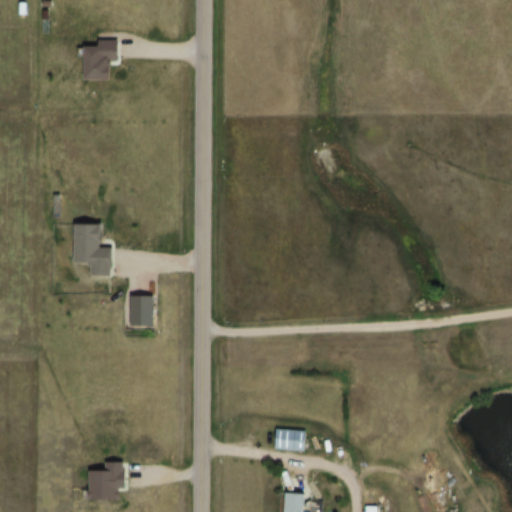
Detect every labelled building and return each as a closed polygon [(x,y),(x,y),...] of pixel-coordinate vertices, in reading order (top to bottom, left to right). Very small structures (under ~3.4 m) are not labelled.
[(119,69),(119,48),(99,48),(99,55),(84,55),(84,89),(111,89),(111,69),(119,69)] [(112,255),(101,255),(102,233),(75,232),(74,271),(91,272),(91,284),(111,284),(112,255)] [(307,438),(275,437),(275,458),(306,458),(307,438)] [(89,506),(124,506),(124,469),(105,469),(105,478),(89,478),(89,506)] [(303,511),(303,500),(283,500),(283,511),(303,511)]
